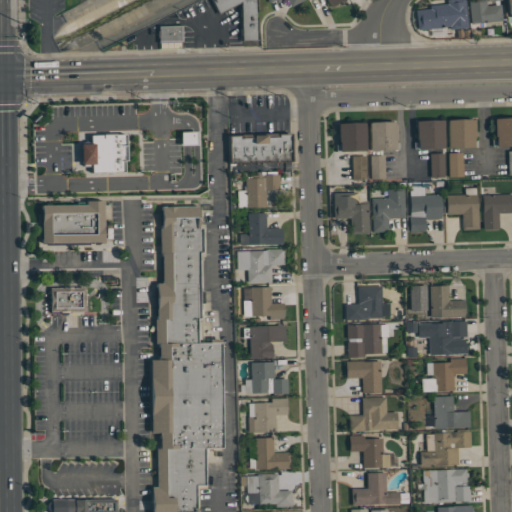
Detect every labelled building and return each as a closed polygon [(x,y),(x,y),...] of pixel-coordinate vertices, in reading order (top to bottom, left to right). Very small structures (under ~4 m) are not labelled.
[(213,0),(221,16),(243,4),(245,42),(260,42),(258,0),(213,0)] [(415,10),(416,30),(466,28),(464,0),(444,0),(445,4),(427,5),(428,9),(415,10)] [(468,1),(469,23),(501,22),(500,0),(484,0),(484,1),(468,1)] [(161,27),(161,43),(185,42),(185,26),(161,27)] [(511,117),(493,118),(494,147),(511,146),(511,117)] [(473,119),(446,120),(447,148),(474,147),(473,119)] [(443,148),(442,120),(415,120),(416,149),(443,148)] [(395,121),(367,122),(368,151),(396,150),(395,121)] [(364,151),(364,123),(337,123),(337,152),(364,151)] [(196,132),(180,132),(180,145),(196,144),(196,132)] [(80,165),(90,165),(90,172),(125,172),(125,134),(89,135),(89,144),(80,144),(80,165)] [(232,137),(232,166),(295,164),(294,135),(232,137)] [(383,151),(370,151),(371,180),(384,179),(383,151)] [(461,152),(447,152),(448,177),(462,177),(461,152)] [(429,178),(443,178),(443,153),(429,154),(429,178)] [(351,180),(365,180),(364,159),(357,160),(351,161),(351,180)] [(278,176),(245,176),(245,207),(265,207),(265,190),(278,189),(278,176)] [(440,218),(440,194),(423,195),(423,186),(408,187),(409,232),(424,232),(424,219),(440,218)] [(445,195),(445,214),(461,214),(461,230),(477,229),(476,188),(464,188),(464,195),(445,195)] [(386,191),(386,198),(371,198),(370,232),(387,232),(387,218),(403,218),(404,191),(386,191)] [(332,218),(350,219),(349,233),(367,234),(367,204),(356,204),(356,193),(333,192),(332,218)] [(511,193),(481,195),(482,230),(498,229),(498,213),(511,212),(511,193)] [(41,207),(42,245),(104,244),(103,205),(41,207)] [(160,208),(160,283),(155,283),(155,319),(153,319),(152,345),(158,345),(158,360),(149,360),(149,432),(159,432),(159,450),(154,450),(154,487),(151,487),(151,511),(196,511),(197,488),(205,488),(205,451),(220,451),(221,342),(201,342),(201,322),(201,319),(201,258),(201,255),(201,226),(198,226),(198,208),(160,208)] [(246,213),(247,234),(239,234),(239,245),(281,244),(281,228),(266,228),(265,213),(246,213)] [(235,250),(236,270),(246,270),(246,283),(270,282),(270,265),(283,265),(282,249),(235,250)] [(356,286),(357,304),(344,304),(344,319),(389,319),(389,303),(381,303),(381,286),(356,286)] [(448,286),(428,286),(428,311),(422,311),(422,317),(464,317),(463,300),(448,301),(448,286)] [(283,303),(270,303),(269,287),(242,288),(243,318),(283,316),(283,303)] [(51,290),(51,314),(86,314),(86,289),(51,290)] [(465,354),(465,322),(416,323),(417,338),(428,337),(428,355),(465,354)] [(346,357),(386,356),(385,324),(345,325),(346,357)] [(284,341),(284,325),(248,326),(249,358),(272,358),(271,341),(284,341)] [(421,392),(453,390),(452,374),(465,374),(464,358),(449,358),(449,362),(432,362),(433,379),(421,379),(421,392)] [(380,392),(380,361),(345,361),(345,378),(360,378),(361,393),(380,392)] [(286,378),(273,379),(273,362),(249,362),(250,394),(287,393),(286,378)] [(433,428),(468,427),(468,411),(452,412),(451,396),(432,397),(433,428)] [(396,430),(396,412),(385,412),(385,397),(361,398),(361,415),(348,415),(349,431),(396,430)] [(274,432),(274,415),(286,415),(286,398),(270,398),(270,402),(247,403),(248,432),(274,432)] [(254,470),(289,469),(288,452),(273,452),(272,437),(254,438),(254,470)] [(348,451),(361,451),(361,468),(389,467),(388,454),(381,454),(381,437),(347,438),(348,451)] [(467,501),(466,469),(422,470),(423,502),(467,501)] [(350,488),(350,505),(398,504),(398,492),(385,492),(385,472),(366,473),(366,488),(350,488)] [(277,491),(277,474),(245,475),(246,506),(291,504),(290,490),(277,491)] [(55,502),(54,511),(119,511),(120,500),(55,502)]
